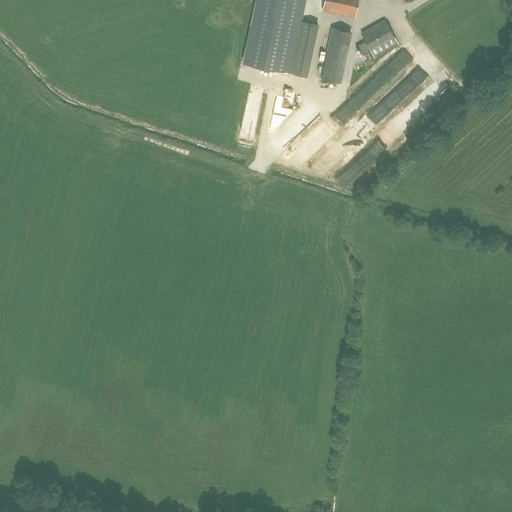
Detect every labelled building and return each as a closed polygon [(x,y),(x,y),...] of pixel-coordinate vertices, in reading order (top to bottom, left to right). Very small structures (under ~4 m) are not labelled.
[(355,16),(358,0),(324,0),(322,10),(355,16)] [(318,24),(296,19),(253,10),(242,61),(285,70),(307,75),(318,24)] [(361,34),(365,41),(357,45),(364,55),(370,50),(375,58),(399,44),(385,20),(361,34)] [(345,51),(348,29),(335,27),(326,78),(345,81),(348,64),(355,65),(357,53),(345,51)] [(324,142),(408,68),(401,60),(317,135),(324,142)] [(423,93),(433,103),(449,88),(440,78),(423,93)] [(312,104),(276,138),(286,148),(322,114),(312,104)] [(355,177),(364,167),(356,159),(347,170),(355,177)]
